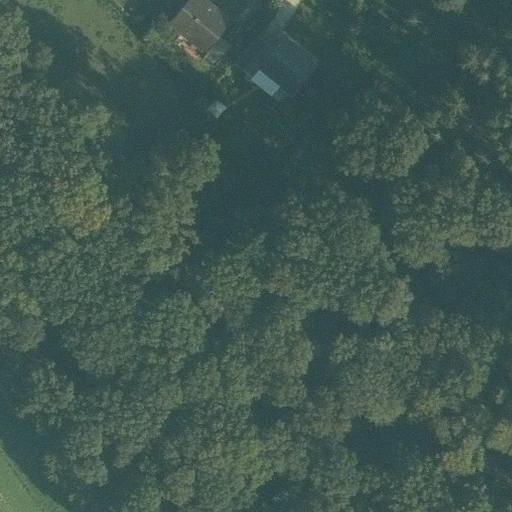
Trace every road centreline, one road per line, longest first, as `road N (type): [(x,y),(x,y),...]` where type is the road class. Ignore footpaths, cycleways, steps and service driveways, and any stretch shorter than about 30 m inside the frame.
road 1 (track): [(338,0),(345,22),(329,106),(120,501)]
road 2 (track): [(0,337),(120,501)]
road 3 (track): [(511,58),(420,3),(385,0)]
